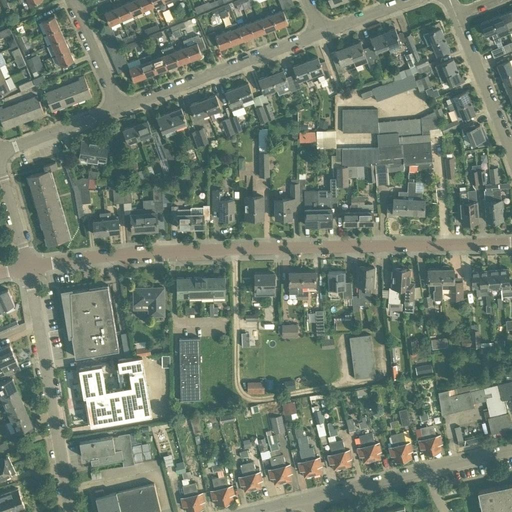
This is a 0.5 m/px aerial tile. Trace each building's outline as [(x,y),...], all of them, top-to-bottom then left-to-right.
[(138,0),(132,0),(127,3),(132,16),(143,11),(138,0)] [(154,6),(151,0),(138,0),(143,11),(154,6)] [(293,5),(291,0),(287,0),(280,3),(282,9),(293,5)] [(132,16),(127,3),(116,7),(121,20),(132,16)] [(121,20),(116,7),(104,12),(110,24),(110,25),(111,25),(121,20)] [(283,10),(271,14),(276,27),(288,23),(283,10)] [(511,10),(502,14),(510,33),(511,32),(511,10)] [(276,27),(271,14),(260,18),(265,32),(276,27)] [(502,14),(491,19),(499,38),(510,33),(502,14)] [(45,33),(59,27),(54,16),(40,22),(45,33)] [(265,32),(260,18),(249,22),(254,36),(265,32)] [(491,19),(480,24),(485,36),(490,34),(495,44),(501,41),(499,38),(491,19)] [(150,27),(152,31),(159,29),(156,21),(149,24),(150,27)] [(254,36),(249,22),(238,27),(243,40),(254,36)] [(432,44),(445,39),(443,35),(441,27),(438,22),(429,26),(431,31),(434,30),(427,33),(423,34),(427,46),(431,44),(432,44)] [(110,25),(110,24),(99,29),(101,35),(113,30),(111,25),(110,25)] [(0,38),(12,33),(9,27),(0,31),(0,38)] [(63,39),(59,27),(45,33),(50,44),(63,39)] [(238,27),(226,31),(231,44),(243,40),(238,27)] [(388,48),(400,43),(394,28),(382,33),(388,48)] [(115,35),(113,30),(101,35),(104,40),(115,35)] [(220,48),(231,44),(226,31),(216,35),(214,31),(207,34),(212,46),(218,44),(220,48)] [(388,48),(382,33),(370,37),(373,44),(367,46),(376,69),(378,69),(374,59),(379,58),(377,52),(388,48)] [(19,44),(24,42),(30,39),(27,34),(17,38),(19,44)] [(115,35),(104,40),(106,46),(117,41),(115,35)] [(404,37),(411,53),(416,51),(410,35),(404,37)] [(197,42),(185,47),(190,60),(202,55),(200,51),(206,48),(201,37),(195,39),(197,42)] [(68,50),(63,39),(50,44),(55,55),(68,50)] [(445,39),(432,44),(436,55),(449,50),(445,39)] [(117,41),(106,46),(108,51),(120,46),(117,41)] [(376,69),(367,46),(362,48),(359,41),(347,46),(353,61),(352,61),(355,67),(367,63),(370,72),(376,69)] [(120,46),(108,51),(111,57),(122,52),(120,46)] [(342,65),(352,61),(353,61),(347,46),(335,50),(337,55),(332,57),(338,74),(345,72),(342,65)] [(505,53),(502,46),(491,51),(494,57),(505,53)] [(190,60),(185,47),(174,51),(179,64),(190,60)] [(15,60),(22,57),(18,48),(11,51),(15,60)] [(68,50),(55,55),(60,67),(73,61),(68,50)] [(179,64),(174,51),(163,55),(168,68),(179,64)] [(410,53),(415,65),(416,68),(428,63),(426,57),(420,59),(417,51),(416,51),(411,53),(410,53)] [(125,57),(122,52),(111,57),(113,62),(125,57)] [(415,65),(410,53),(404,56),(409,68),(415,65)] [(168,68),(163,55),(151,59),(156,72),(168,68)] [(26,65),(22,57),(15,60),(18,68),(26,65)] [(30,68),(34,66),(33,64),(37,63),(34,57),(31,59),(31,58),(27,60),(30,68)] [(125,57),(113,62),(116,68),(127,63),(125,57)] [(317,57),(305,61),(313,82),(314,82),(319,80),(318,77),(323,75),(325,79),(331,77),(325,60),(319,62),(317,57)] [(140,63),(141,63),(139,59),(127,63),(129,68),(128,68),(129,68),(133,81),(145,76),(140,63)] [(151,59),(141,63),(140,63),(145,76),(156,72),(151,59)] [(439,77),(457,70),(455,66),(456,66),(453,59),(440,64),(439,64),(434,66),(439,77)] [(296,73),(290,75),(296,90),(302,88),(300,80),(305,78),(308,87),(310,86),(310,87),(315,85),(314,82),(313,82),(305,61),(293,66),(296,73)] [(501,77),(511,72),(511,67),(509,61),(497,66),(501,77)] [(127,63),(116,68),(118,73),(129,68),(128,68),(129,68),(127,63)] [(428,63),(416,68),(418,72),(418,74),(430,69),(428,63)] [(415,65),(409,68),(404,70),(406,76),(418,72),(416,68),(415,65)] [(283,70),(271,74),(276,89),(278,95),(279,96),(290,91),(291,92),(296,90),(290,75),(286,77),(283,70)] [(404,70),(392,74),(395,80),(406,76),(404,70)] [(457,70),(439,77),(441,84),(447,82),(449,86),(464,80),(462,75),(460,76),(457,70)] [(511,72),(501,77),(506,88),(511,85),(511,72)] [(276,89),(271,74),(259,79),(264,94),(276,89)] [(411,88),(417,86),(415,80),(412,74),(407,76),(411,88)] [(32,79),(35,85),(37,84),(45,81),(42,75),(39,76),(34,78),(32,79)] [(78,79),(70,82),(77,101),(91,96),(83,75),(77,77),(78,79)] [(381,79),(383,85),(394,81),(392,75),(381,79)] [(439,95),(438,92),(437,89),(434,90),(433,86),(432,86),(427,75),(421,78),(425,89),(426,94),(429,99),(439,95)] [(407,76),(401,78),(406,90),(411,88),(407,76)] [(5,78),(0,80),(0,94),(10,90),(5,78)] [(406,90),(401,78),(395,80),(400,92),(406,90)] [(415,80),(417,86),(419,91),(425,89),(421,78),(415,80)] [(21,91),(35,85),(32,79),(18,86),(21,91)] [(395,80),(390,83),(394,94),(400,92),(395,80)] [(77,101),(70,82),(57,87),(64,106),(77,101)] [(236,87),(242,102),(253,98),(248,83),(236,87)] [(390,83),(384,85),(388,97),(394,94),(390,83)] [(384,85),(378,87),(383,99),(388,97),(384,85)] [(64,106),(57,87),(44,92),(51,111),(64,106)] [(242,102),(236,87),(225,92),(230,106),(232,111),(244,107),(242,102)] [(383,99),(378,87),(372,89),(374,95),(377,101),(383,99)] [(363,99),(374,95),(372,89),(361,93),(363,99)] [(458,107),(470,102),(468,98),(469,98),(466,91),(453,96),(456,102),(455,102),(455,101),(447,105),(450,111),(450,112),(452,111),(458,108),(458,107)] [(37,95),(23,100),(30,119),(44,114),(37,95)] [(202,100),(208,114),(221,110),(215,95),(202,100)] [(23,100),(10,105),(17,124),(30,119),(23,100)] [(208,114),(202,100),(190,105),(196,119),(208,114)] [(269,102),(268,103),(262,105),(267,121),(275,118),(269,102)] [(458,108),(453,110),(457,119),(457,120),(462,118),(474,113),(470,102),(458,107),(458,108)] [(17,124),(10,105),(3,108),(2,106),(0,106),(0,121),(3,129),(17,124)] [(262,105),(255,108),(254,108),(260,123),(267,121),(262,105)] [(434,112),(436,116),(443,113),(440,107),(434,110),(434,112)] [(168,113),(174,128),(186,123),(180,108),(168,113)] [(436,116),(434,112),(428,115),(431,128),(441,127),(436,116)] [(174,128),(168,113),(157,117),(163,132),(174,128)] [(237,115),(228,118),(234,133),(242,130),(237,115)] [(431,128),(428,115),(421,118),(422,130),(431,128)] [(234,133),(228,118),(220,121),(225,136),(234,133)] [(459,126),(457,120),(457,119),(441,126),(443,132),(459,126)] [(317,127),(326,130),(328,123),(319,120),(317,127)] [(147,121),(135,125),(140,139),(142,145),(154,140),(147,121)] [(474,121),(459,126),(460,135),(467,132),(471,143),(476,141),(477,146),(490,144),(490,143),(489,143),(487,137),(487,136),(486,136),(483,128),(481,129),(479,124),(476,126),(474,121)] [(140,139),(135,125),(123,130),(128,143),(140,139)] [(195,130),(201,145),(208,142),(203,127),(195,130)] [(268,150),(267,127),(258,127),(258,150),(268,150)] [(201,145),(195,130),(188,133),(193,148),(201,145)] [(398,134),(391,135),(385,135),(378,136),(379,145),(398,143),(398,136),(398,134)] [(92,161),(95,143),(82,141),(81,142),(80,143),(79,146),(81,148),(79,158),(81,158),(81,159),(92,161)] [(160,143),(165,158),(171,156),(166,141),(160,143)] [(378,145),(378,146),(380,164),(386,163),(396,163),(403,163),(404,165),(423,163),(432,163),(430,142),(430,141),(398,143),(379,145),(378,145)] [(107,145),(95,143),(92,161),(103,162),(105,162),(106,152),(108,150),(109,147),(107,146),(107,145)] [(165,158),(160,143),(154,145),(159,160),(165,158)] [(380,164),(378,146),(341,148),(342,156),(342,165),(348,165),(368,164),(373,165),(374,165),(380,164)] [(259,153),(259,177),(269,176),(268,153),(259,153)] [(444,159),(446,178),(455,177),(453,158),(444,159)] [(130,163),(133,170),(139,168),(136,161),(130,163)] [(30,188),(53,181),(50,171),(57,168),(56,162),(44,165),(46,171),(27,176),(30,188)] [(151,165),(146,167),(149,177),(155,175),(151,165)] [(342,165),(336,165),(337,168),(336,168),(337,178),(337,184),(349,184),(348,165),(342,165)] [(374,165),(373,165),(367,165),(368,182),(376,181),(375,169),(374,165)] [(418,165),(410,165),(409,172),(417,173),(418,165)] [(480,165),(476,165),(478,183),(485,182),(484,170),(481,170),(480,165)] [(499,183),(497,167),(488,168),(490,184),(499,183)] [(146,180),(142,169),(136,172),(140,183),(146,180)] [(89,170),(88,178),(89,178),(96,180),(97,172),(89,170)] [(189,172),(181,172),(181,177),(185,180),(189,180),(189,172)] [(299,173),(299,179),(299,182),(299,200),(305,200),(305,225),(319,225),(318,190),(306,190),(306,179),(305,179),(305,173),(299,173)] [(89,178),(88,178),(82,177),(75,180),(76,181),(78,186),(79,190),(88,190),(89,178)] [(330,190),(318,190),(319,225),(332,225),(332,208),(331,208),(331,202),(338,201),(337,184),(337,178),(330,178),(330,190)] [(128,182),(130,188),(137,185),(135,179),(128,182)] [(290,179),(290,182),(290,198),(274,199),(274,217),(292,217),(292,210),(300,210),(299,200),(299,182),(299,179),(290,179)] [(56,193),(53,181),(30,188),(34,199),(56,193)] [(407,181),(407,191),(406,213),(408,213),(408,214),(414,214),(414,213),(417,213),(417,215),(423,215),(423,214),(424,214),(424,200),(421,199),(421,192),(415,192),(415,182),(407,181)] [(500,189),(499,189),(498,183),(490,184),(490,190),(491,190),(492,196),(494,221),(503,220),(502,208),(503,208),(503,201),(501,201),(500,189)] [(490,190),(490,184),(485,185),(486,190),(484,190),(485,201),(484,201),(486,221),(494,221),(492,196),(491,190),(490,190)] [(132,202),(131,187),(122,188),(123,203),(132,202)] [(122,188),(112,189),(113,203),(123,203),(122,188)] [(152,188),(153,202),(162,201),(162,188),(152,188)] [(79,190),(80,195),(82,204),(91,203),(89,190),(88,190),(79,190)] [(406,213),(407,191),(397,190),(397,198),(393,198),(392,202),(387,201),(386,216),(394,217),(394,212),(406,213)] [(467,191),(470,222),(478,222),(477,202),(476,202),(475,190),(467,191)] [(212,210),(219,210),(219,219),(233,219),(233,200),(222,200),(222,191),(212,191),(212,210)] [(470,222),(467,191),(459,191),(460,203),(457,203),(458,216),(461,216),(461,223),(470,222)] [(59,204),(56,193),(34,199),(37,210),(59,204)] [(245,219),(263,219),(263,197),(245,197),(245,219)] [(358,224),(357,197),(351,197),(351,205),(349,205),(349,211),(342,211),(343,224),(358,224)] [(357,197),(358,224),(372,224),(372,211),(365,211),(365,205),(363,205),(363,197),(357,197)] [(63,215),(59,204),(37,210),(40,222),(63,215)] [(145,230),(158,229),(156,204),(151,205),(151,208),(143,208),(145,230)] [(190,228),(190,214),(190,213),(190,208),(178,209),(178,206),(172,207),(172,220),(177,220),(177,228),(190,228)] [(202,214),(190,214),(190,228),(203,228),(203,219),(209,219),(209,206),(202,206),(202,214)] [(145,230),(143,208),(130,209),(132,231),(145,230)] [(107,234),(105,212),(99,213),(100,220),(93,221),(95,235),(107,234)] [(111,212),(105,212),(107,234),(120,232),(118,218),(112,219),(111,212)] [(66,226),(63,215),(40,222),(44,233),(66,226)] [(69,238),(66,226),(44,233),(47,244),(69,238)] [(364,298),(366,267),(358,266),(356,286),(358,286),(358,295),(352,296),(353,310),(359,309),(359,305),(366,305),(364,298)] [(440,269),(441,295),(442,295),(442,283),(448,283),(448,289),(451,289),(451,299),(463,299),(462,282),(456,282),(453,282),(453,269),(449,269),(448,267),(447,266),(442,266),(441,267),(441,269),(440,269)] [(374,267),(366,267),(364,298),(369,298),(370,287),(372,287),(374,267)] [(400,299),(401,269),(393,268),(392,288),(389,288),(388,303),(400,303),(400,299)] [(507,268),(499,269),(501,288),(501,296),(511,294),(511,285),(511,286),(509,286),(507,268)] [(409,269),(401,269),(400,299),(413,299),(413,298),(422,297),(420,287),(414,288),(414,283),(409,283),(409,269)] [(441,295),(440,269),(427,269),(428,277),(426,277),(427,281),(428,281),(428,283),(434,283),(435,296),(441,295)] [(501,288),(499,269),(487,270),(489,289),(501,288)] [(489,289),(487,270),(471,271),(472,279),(473,288),(476,288),(477,295),(485,294),(486,300),(486,305),(485,305),(486,313),(491,312),(490,299),(489,299),(489,289)] [(351,298),(350,282),(344,282),(344,271),(327,272),(328,290),(342,289),(342,298),(351,298)] [(289,285),(287,288),(287,290),(289,292),(297,292),(302,292),(301,272),(288,272),(289,285)] [(315,272),(301,272),(302,292),(308,292),(308,291),(309,291),(308,286),(315,286),(315,285),(315,272)] [(255,294),(257,294),(274,294),(274,274),(254,274),(255,294)] [(188,296),(188,277),(176,277),(176,296),(188,296)] [(200,295),(200,277),(188,277),(188,296),(200,295)] [(212,277),(200,277),(200,295),(212,295),(212,277)] [(212,277),(212,295),(225,295),(224,277),(212,277)] [(72,323),(69,323),(75,357),(119,350),(108,285),(90,288),(91,288),(89,288),(70,291),(72,323)] [(164,287),(148,288),(133,288),(134,309),(148,309),(149,316),(164,315),(164,287)] [(0,299),(4,309),(4,308),(14,304),(8,289),(0,292),(0,299)] [(430,295),(428,296),(422,297),(424,307),(432,306),(430,295)] [(336,320),(336,330),(352,329),(351,319),(336,320)] [(297,337),(297,324),(282,324),(282,337),(297,337)] [(119,331),(123,355),(129,354),(126,331),(119,331)] [(471,338),(472,346),(472,347),(479,347),(478,332),(471,333),(471,338)] [(199,338),(178,338),(180,400),(201,399),(199,338)] [(333,338),(330,339),(321,340),(322,350),(335,348),(333,338)] [(472,346),(471,338),(461,339),(462,346),(463,346),(464,347),(472,346)] [(447,339),(431,341),(432,351),(447,349),(447,339)] [(408,341),(410,354),(417,353),(415,340),(408,341)] [(0,359),(13,354),(9,344),(1,347),(0,346),(0,359)] [(150,354),(149,346),(136,348),(137,356),(150,354)] [(13,354),(0,359),(0,378),(13,373),(11,368),(18,364),(13,354)] [(170,367),(170,355),(162,355),(162,367),(170,367)] [(142,356),(118,360),(123,391),(127,391),(127,394),(102,398),(101,393),(106,392),(101,365),(79,368),(84,396),(88,396),(89,400),(87,400),(89,414),(87,414),(88,423),(91,422),(91,425),(132,418),(132,416),(140,414),(141,416),(151,415),(142,356)] [(432,365),(416,368),(417,376),(434,373),(432,365)] [(1,397),(17,390),(12,378),(0,383),(0,397),(1,397)] [(294,380),(284,382),(285,390),(296,388),(294,380)] [(264,381),(247,381),(247,394),(264,393),(264,381)] [(511,381),(449,396),(453,411),(473,406),(472,403),(486,400),(489,411),(484,412),(486,419),(488,418),(492,433),(511,427),(505,399),(511,396),(511,381)] [(22,401),(17,390),(1,397),(6,409),(22,401)] [(27,413),(22,401),(6,409),(11,420),(27,413)] [(281,404),(283,415),(289,414),(296,412),(294,402),(281,404)] [(263,403),(251,406),(252,412),(265,409),(263,403)] [(405,404),(398,406),(399,410),(398,410),(402,426),(410,424),(406,409),(405,404)] [(320,410),(319,410),(313,411),(316,425),(323,423),(320,410)] [(27,413),(11,420),(16,432),(22,430),(23,433),(34,429),(27,413)] [(281,415),(271,418),(274,433),(284,431),(281,415)] [(346,419),(349,432),(355,430),(352,418),(351,418),(351,416),(345,418),(346,419)] [(194,433),(195,432),(202,431),(197,417),(190,418),(194,433)] [(426,426),(432,453),(441,451),(439,444),(441,444),(439,434),(435,435),(433,424),(426,426)] [(461,425),(454,426),(457,447),(484,444),(483,434),(463,437),(461,425)] [(432,453),(426,426),(420,428),(418,428),(421,438),(417,439),(419,449),(422,448),(424,455),(432,453)] [(299,437),(303,436),(301,428),(295,429),(297,438),(299,437)] [(371,432),(370,432),(365,433),(364,434),(371,461),(379,459),(378,452),(380,451),(378,442),(374,443),(371,432)] [(403,432),(396,433),(402,460),(411,458),(410,451),(412,451),(409,441),(406,442),(403,432)] [(82,457),(90,456),(92,465),(122,460),(123,466),(134,464),(129,433),(118,435),(118,436),(112,437),(112,436),(79,442),(82,457)] [(402,460),(396,433),(389,435),(392,446),(388,447),(390,456),(392,456),(394,462),(402,460)] [(371,461),(364,434),(357,435),(360,446),(356,447),(358,456),(361,456),(363,463),(371,461)] [(307,435),(303,436),(299,437),(300,443),(308,442),(307,435)] [(257,439),(259,447),(260,451),(266,450),(263,437),(257,439)] [(249,439),(243,440),(244,449),(251,448),(249,439)] [(342,439),(335,441),(342,468),(350,466),(348,459),(351,458),(348,449),(344,450),(342,439)] [(133,448),(135,448),(136,457),(151,456),(150,441),(132,443),(133,448)] [(342,468),(335,441),(328,442),(330,453),(327,454),(329,463),(332,463),(333,470),(342,468)] [(0,450),(8,447),(6,442),(0,444),(0,450)] [(268,451),(269,457),(268,457),(271,468),(267,469),(270,478),(272,477),(274,484),(282,482),(276,455),(274,450),(275,450),(273,443),(269,444),(271,451),(268,451)] [(306,448),(312,475),(321,473),(319,466),(321,466),(319,456),(315,457),(313,447),(306,448)] [(312,475),(306,448),(298,450),(301,461),(297,462),(299,471),(302,470),(303,477),(312,475)] [(276,455),(282,482),(291,480),(289,473),(291,473),(289,463),(285,464),(283,453),(276,455)] [(0,459),(0,471),(12,465),(8,456),(3,458),(0,459)] [(183,461),(175,463),(176,467),(177,469),(185,468),(183,461)] [(246,462),(253,489),(261,487),(260,480),(262,480),(260,471),(256,471),(253,461),(246,462)] [(253,489),(246,462),(239,464),(242,475),(238,476),(240,485),(243,485),(244,491),(253,489)] [(0,471),(0,480),(11,475),(16,472),(12,465),(0,471)] [(90,472),(92,480),(102,478),(100,470),(90,472)] [(218,477),(225,503),(234,501),(232,495),(234,494),(232,485),(228,486),(226,475),(218,477)] [(225,503),(218,477),(211,478),(214,489),(210,490),(212,500),(215,499),(216,505),(225,503)] [(189,484),(195,511),(204,509),(202,502),(204,502),(201,492),(198,493),(195,482),(189,484)] [(156,511),(159,511),(161,511),(154,483),(153,484),(116,493),(116,492),(104,495),(103,489),(95,491),(96,497),(99,511),(156,511)] [(511,511),(511,483),(477,491),(482,511),(511,511)] [(189,511),(195,511),(189,484),(185,485),(181,486),(183,496),(179,497),(182,507),(184,506),(185,511),(189,511)] [(0,504),(21,497),(18,489),(0,495),(0,504)] [(21,497),(0,504),(0,511),(17,511),(25,509),(21,497)]
